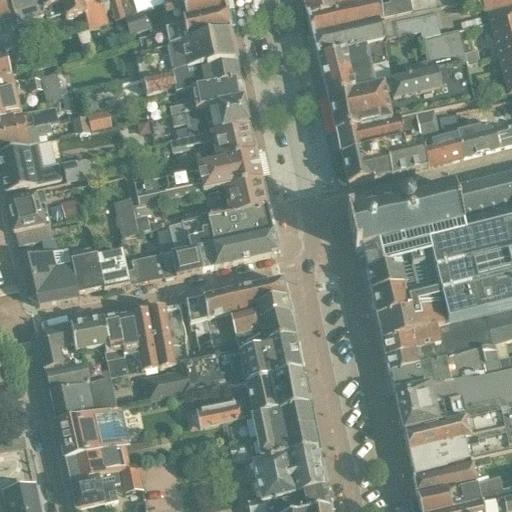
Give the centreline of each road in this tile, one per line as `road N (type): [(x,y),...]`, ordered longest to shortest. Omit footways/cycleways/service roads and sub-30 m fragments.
road 1 (residential): [(16,327),(305,264)]
road 2 (unclassified): [(357,511),(305,264)]
road 3 (unclassified): [(309,207),(262,0)]
road 4 (residential): [(309,207),(511,162)]
road 5 (residential): [(16,327),(58,511)]
